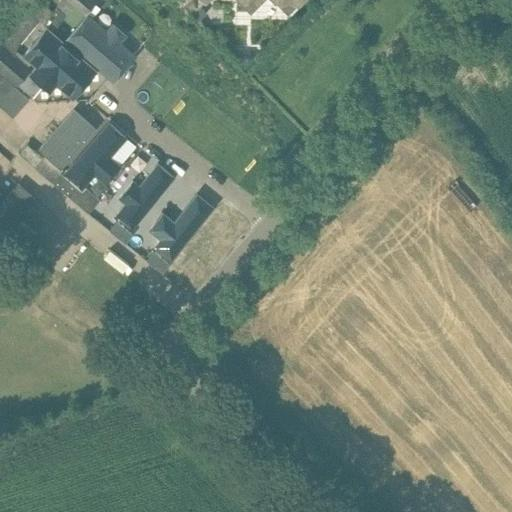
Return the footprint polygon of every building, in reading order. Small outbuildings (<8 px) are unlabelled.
[(96,1),(95,0),(61,0),(56,7),(65,15),(73,6),(84,15),(96,1)] [(199,6),(202,2),(200,0),(187,0),(183,5),(198,20),(206,13),(199,6)] [(237,0),(249,12),(261,0),(273,0),(288,14),(300,1),(298,0),(237,0)] [(56,7),(47,17),(42,23),(52,31),(63,17),(65,15),(56,7)] [(29,16),(27,13),(1,44),(4,47),(11,52),(37,22),(29,16)] [(65,41),(112,81),(135,54),(88,14),(65,41)] [(43,28),(21,55),(34,66),(28,73),(49,91),(55,84),(73,98),(95,71),(43,28)] [(1,44),(0,45),(0,72),(5,76),(16,85),(30,68),(11,52),(4,47),(1,44)] [(237,57),(247,66),(256,57),(250,52),(243,52),(237,57)] [(60,167),(94,127),(72,108),(38,148),(45,154),(47,156),(60,167)] [(108,121),(65,170),(83,186),(93,174),(104,183),(120,165),(110,156),(126,137),(108,121)] [(18,152),(34,166),(42,157),(26,143),(18,152)] [(34,166),(52,181),(60,172),(62,170),(60,167),(47,156),(45,154),(42,157),(34,166)] [(132,230),(172,182),(154,167),(114,215),(132,230)] [(60,172),(52,181),(68,195),(76,186),(60,172)] [(37,199),(17,182),(0,202),(0,226),(8,233),(37,199)] [(82,192),(76,186),(68,195),(88,213),(96,204),(99,200),(86,188),(82,192)] [(211,210),(197,198),(157,247),(171,259),(211,210)] [(109,230),(125,243),(133,233),(116,220),(109,230)] [(141,222),(133,233),(125,243),(140,254),(156,234),(141,222)] [(146,259),(162,272),(170,263),(153,250),(146,259)]
